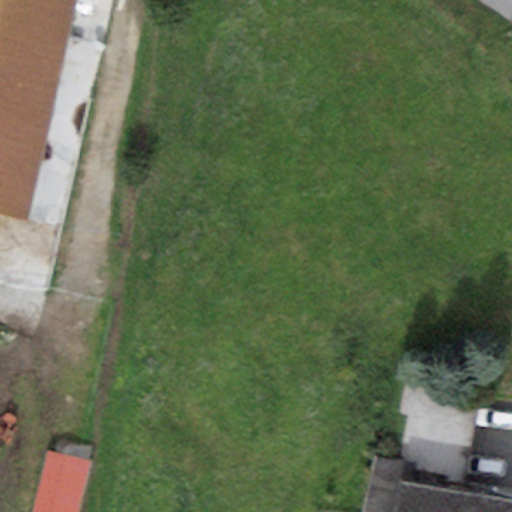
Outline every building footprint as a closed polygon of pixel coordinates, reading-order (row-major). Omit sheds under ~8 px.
[(0,0),(0,208),(23,214),(68,10),(23,0),(0,0)] [(70,0),(23,0),(68,10),(70,0)] [(450,473),(465,393),(405,381),(401,409),(408,411),(398,464),(410,466),(450,473)] [(67,511),(81,459),(50,451),(35,511),(67,511)] [(398,464),(382,461),(371,511),(511,511),(511,504),(407,485),(410,466),(398,464)]
